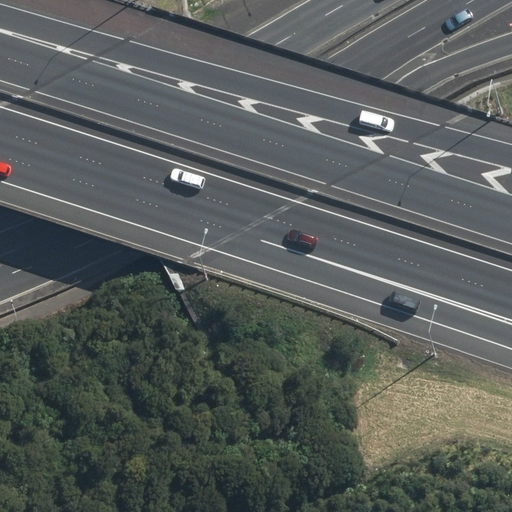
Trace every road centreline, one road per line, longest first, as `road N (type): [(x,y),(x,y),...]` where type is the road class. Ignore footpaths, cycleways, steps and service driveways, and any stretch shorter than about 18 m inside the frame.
road 1 (motorway): [(0,54),(511,214)]
road 2 (motorway): [(0,11),(511,156)]
road 3 (primary): [(0,189),(356,0)]
road 4 (motorway): [(511,45),(217,152)]
road 5 (primary): [(473,0),(217,152)]
road 6 (motorway): [(511,336),(444,312),(259,217)]
road 7 (motorway): [(259,217),(0,136)]
road 8 (motorway): [(511,296),(259,217)]
road 9 (primary): [(217,152),(0,266)]
